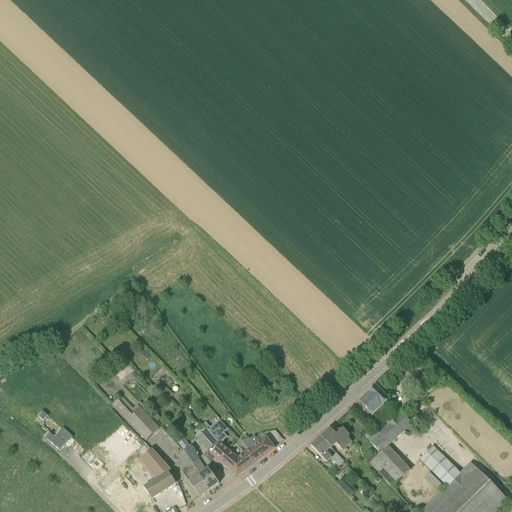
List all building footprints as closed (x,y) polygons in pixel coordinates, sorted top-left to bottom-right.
[(149,360),(152,356),(146,351),(143,355),(149,360)] [(169,400),(174,394),(158,382),(154,387),(169,400)] [(395,409),(389,401),(375,387),(360,401),(373,416),(384,406),(390,413),(395,409)] [(132,416),(118,400),(112,405),(146,441),(159,428),(140,408),(132,416)] [(43,421),(48,416),(42,411),(38,416),(43,421)] [(385,430),(394,440),(411,424),(402,414),(385,430)] [(219,461),(228,450),(221,444),(228,437),(224,433),(228,429),(220,420),(210,428),(206,422),(203,426),(208,430),(210,433),(218,443),(209,451),(204,455),(210,462),(215,457),(219,461)] [(380,454),(388,447),(387,446),(392,442),(383,432),(381,435),(373,427),(364,436),(380,454)] [(76,440),(62,429),(54,437),(49,434),(45,438),(61,451),(65,446),(69,449),(76,440)] [(330,429),(320,437),(331,449),(336,444),(342,451),(352,442),(347,438),(349,436),(343,429),(342,431),(340,429),(335,434),(330,429)] [(209,451),(218,443),(210,433),(200,441),(209,451)] [(251,450),(254,453),(250,456),(255,463),(274,449),(266,438),(260,443),(254,436),(250,439),(255,447),(251,450)] [(320,437),(311,446),(327,463),(331,460),(338,467),(344,462),(337,454),(336,454),(331,449),(320,437)] [(238,459),(228,450),(219,461),(237,477),(255,463),(250,456),(254,453),(251,450),(255,447),(250,439),(250,440),(248,438),(243,441),(250,450),(238,459)] [(409,470),(390,449),(388,447),(380,454),(370,463),(392,487),(409,470)] [(420,460),(447,487),(460,473),(433,447),(420,460)] [(199,476),(209,491),(219,484),(209,469),(205,472),(189,448),(184,452),(200,475),(199,476)] [(170,471),(151,451),(139,462),(155,481),(170,471)] [(200,475),(184,452),(178,456),(195,479),(189,483),(200,498),(209,491),(199,476),(200,475)] [(460,473),(447,487),(421,511),(496,511),(508,500),(470,463),(460,473)] [(170,471),(155,481),(144,488),(153,502),(177,487),(172,480),(176,478),(172,470),(170,471)] [(344,479),(338,485),(349,497),(355,492),(344,479)]
